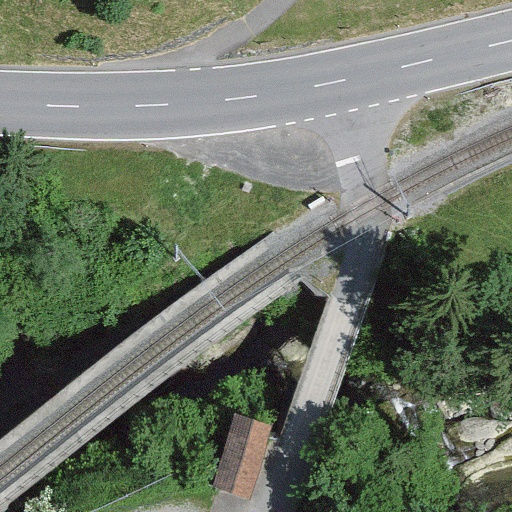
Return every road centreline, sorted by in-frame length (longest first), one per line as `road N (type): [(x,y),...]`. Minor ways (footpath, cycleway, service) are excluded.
road 1 (unclassified): [(347,81),(363,185),(362,246),(269,511)]
road 2 (secondary): [(0,105),(200,104),(347,81)]
road 3 (secondary): [(347,81),(511,42)]
